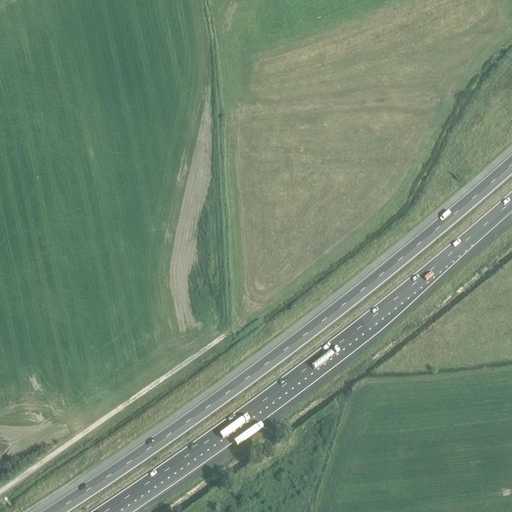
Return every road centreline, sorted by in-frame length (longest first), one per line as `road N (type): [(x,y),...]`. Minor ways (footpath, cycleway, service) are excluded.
road 1 (motorway): [(511,163),(199,416),(58,511)]
road 2 (motorway): [(100,511),(216,436),(511,200)]
road 3 (track): [(0,491),(227,333)]
